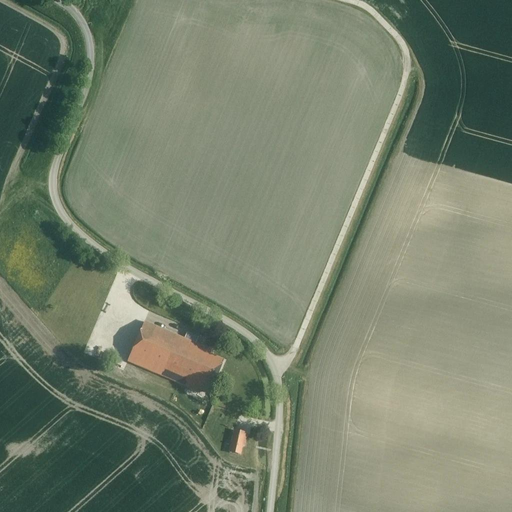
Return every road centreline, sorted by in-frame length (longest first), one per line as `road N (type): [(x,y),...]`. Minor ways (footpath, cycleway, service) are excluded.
road 1 (unclassified): [(269,511),(279,396),(268,356),(229,323),(104,253),(57,203),(55,165),(90,65),(81,20),(57,0)]
road 2 (track): [(275,370),(293,352),(406,69),(393,33),(366,7),(340,0)]
